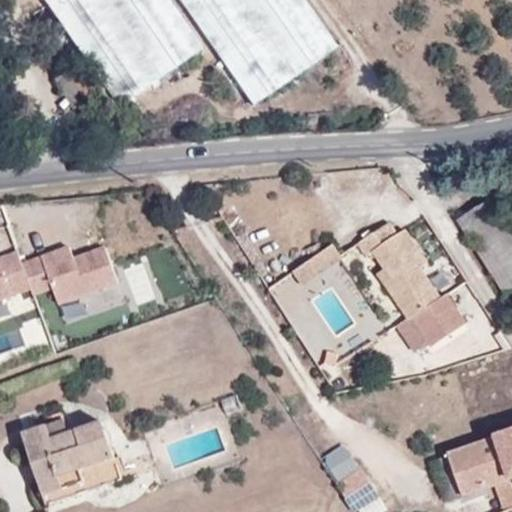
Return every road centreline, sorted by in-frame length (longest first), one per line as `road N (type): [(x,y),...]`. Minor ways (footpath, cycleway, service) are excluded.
road 1 (tertiary): [(0,184),(431,146),(511,130)]
road 2 (unknown): [(158,170),(340,424),(434,487)]
